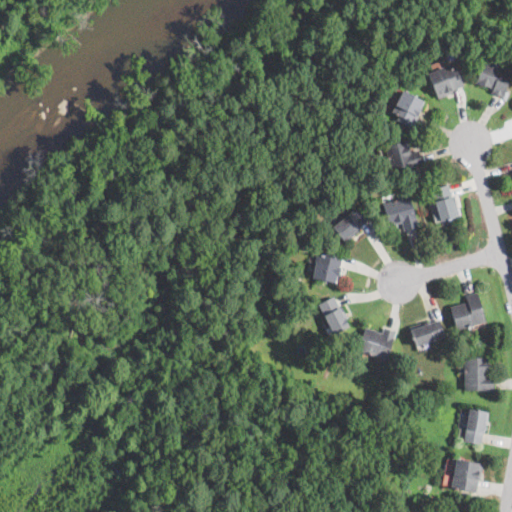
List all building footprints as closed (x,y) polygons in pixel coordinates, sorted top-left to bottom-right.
[(511,71),(503,95),(502,97),(490,93),(492,89),(476,83),(484,61),(511,71)] [(450,69),(451,72),(457,70),(463,86),(452,90),(453,93),(436,99),(426,73),(448,64),(450,69)] [(413,128),(397,120),(399,115),(393,111),(396,105),(395,104),(403,89),(425,101),(418,115),(419,115),(413,128)] [(410,150),(410,152),(418,150),(422,165),(391,173),(384,146),(407,140),(410,150)] [(449,190),(450,196),(453,195),(459,216),(440,222),(437,214),(430,189),(447,184),(449,190)] [(416,219),(417,223),(419,228),(410,230),(409,229),(403,230),(401,223),(399,224),(399,223),(388,225),(383,206),(382,203),(410,196),(416,219)] [(349,239),(345,242),(332,227),(333,226),(357,206),(368,219),(359,226),(361,229),(349,239)] [(342,257),(340,264),(339,267),(342,267),(338,283),(311,277),(314,262),(317,262),(319,256),(325,258),(327,252),(342,255),(342,257)] [(465,328),(457,330),(450,307),(468,302),(466,296),(475,293),(477,292),(486,321),(465,328)] [(339,307),(342,306),(348,318),(346,319),(349,326),(333,334),(323,315),(324,314),(319,304),(334,296),(339,307)] [(440,320),(441,325),(445,336),(415,346),(410,330),(430,323),(430,322),(440,320)] [(395,332),(392,342),(386,360),(357,350),(365,327),(381,333),(383,327),(395,331),(395,332)] [(488,373),(488,376),(493,376),(493,390),(464,390),(464,357),(488,357),(488,373)] [(485,432),(485,433),(482,432),(480,444),(463,442),(468,409),(489,412),(485,432)] [(481,477),(481,480),(478,480),(476,492),(451,487),(453,475),(452,474),(455,459),(455,458),(479,462),(479,463),(484,464),(481,477)]
